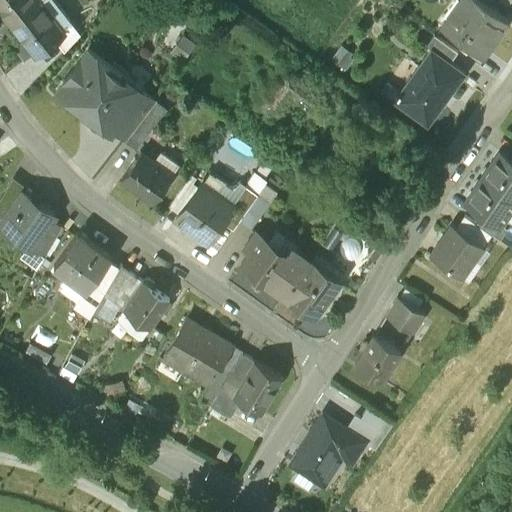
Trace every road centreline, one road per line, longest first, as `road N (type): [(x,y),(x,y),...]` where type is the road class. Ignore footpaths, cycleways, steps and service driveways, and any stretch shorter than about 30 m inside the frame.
road 1 (residential): [(326,368),(122,226),(61,172),(0,91)]
road 2 (residential): [(326,368),(511,85)]
road 3 (tertiary): [(0,364),(132,452),(239,499)]
road 4 (residential): [(239,499),(326,368)]
